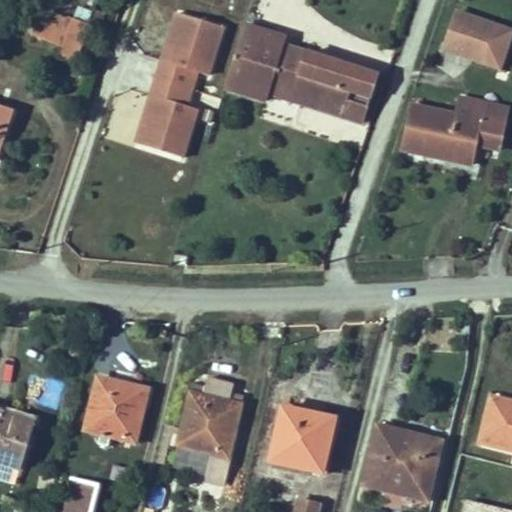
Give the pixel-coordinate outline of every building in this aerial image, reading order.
[(41,10),(36,22),(67,34),(72,22),(41,10)] [(472,59),(484,62),(496,26),(456,13),(445,45),(474,55),(472,59)] [(171,63),(185,16),(177,14),(163,60),(171,63)] [(224,28),(185,16),(171,63),(163,60),(151,97),(159,99),(145,146),(183,158),(198,111),(186,107),(192,89),(197,72),(209,76),(224,28)] [(73,19),(72,22),(67,34),(62,47),(58,57),(74,64),(89,25),(73,19)] [(31,35),(62,47),(67,34),(36,22),(31,35)] [(245,26),(226,89),(267,102),(270,94),(272,86),(304,96),(301,104),(344,118),(349,102),(368,108),(379,76),(284,46),(287,39),(245,26)] [(511,33),(511,31),(496,26),(484,62),(500,68),(511,33)] [(474,55),(445,45),(444,49),(472,59),(474,55)] [(304,96),(272,86),(270,94),(301,104),(304,96)] [(151,97),(137,144),(145,146),(159,99),(151,97)] [(456,116),(413,107),(404,151),(472,165),(476,145),(500,150),(509,108),(460,98),(456,116)] [(349,102),(344,118),(363,123),(368,108),(349,102)] [(0,146),(11,113),(0,109),(0,146)] [(187,257),(175,255),(174,262),(186,265),(187,257)] [(148,391),(99,379),(86,431),(101,435),(99,445),(108,448),(111,437),(127,441),(134,410),(143,412),(148,391)] [(180,446),(229,457),(243,398),(231,395),(229,403),(205,397),(207,389),(194,386),(180,446)] [(511,403),(492,398),(481,443),(511,450),(511,403)] [(335,420),(284,409),(272,462),(323,473),(335,420)] [(134,410),(127,441),(135,443),(143,412),(134,410)] [(36,424),(0,412),(0,463),(22,470),(36,424)] [(379,426),(364,485),(400,494),(401,487),(430,494),(443,442),(379,426)] [(92,511),(99,486),(73,479),(64,511),(92,511)] [(401,487),(400,494),(429,501),(430,494),(401,487)] [(316,511),(318,506),(298,501),(295,511),(316,511)]
